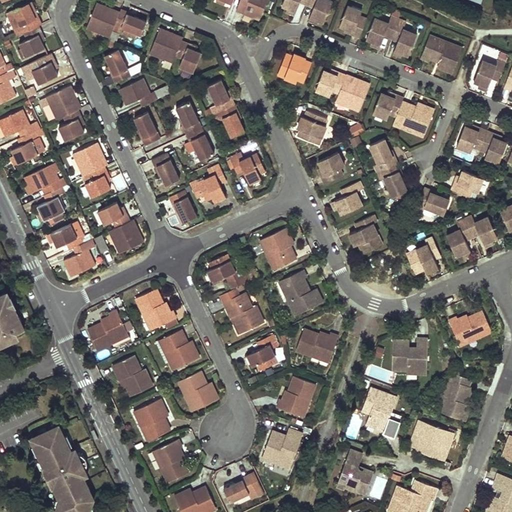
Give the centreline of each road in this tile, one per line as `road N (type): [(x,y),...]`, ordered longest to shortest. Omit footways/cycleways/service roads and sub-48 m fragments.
road 1 (residential): [(64,0),(63,25),(171,255)]
road 2 (residential): [(489,266),(408,306),(373,304),(348,286),(303,194)]
road 3 (residential): [(254,80),(269,39),(295,29),(454,93)]
road 4 (tertiary): [(71,354),(144,511)]
road 5 (residential): [(171,255),(238,409)]
road 6 (residential): [(457,511),(511,353)]
road 7 (residential): [(171,255),(303,194)]
road 8 (residential): [(254,80),(229,31),(146,0)]
road 9 (residential): [(50,311),(171,255)]
road 10 (residential): [(303,194),(254,80)]
